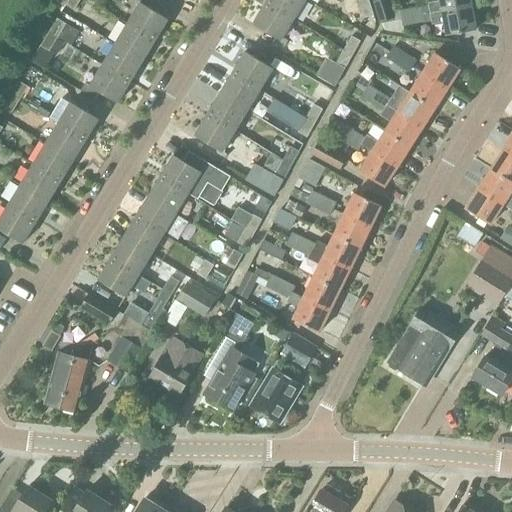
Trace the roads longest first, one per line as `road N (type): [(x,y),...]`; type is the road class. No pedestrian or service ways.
road 1 (residential): [(307,450),(441,171),(497,90),(508,58),(504,0)]
road 2 (residential): [(223,0),(0,374)]
road 3 (tertiary): [(307,450),(54,444),(0,433)]
road 4 (tertiary): [(511,462),(307,450)]
